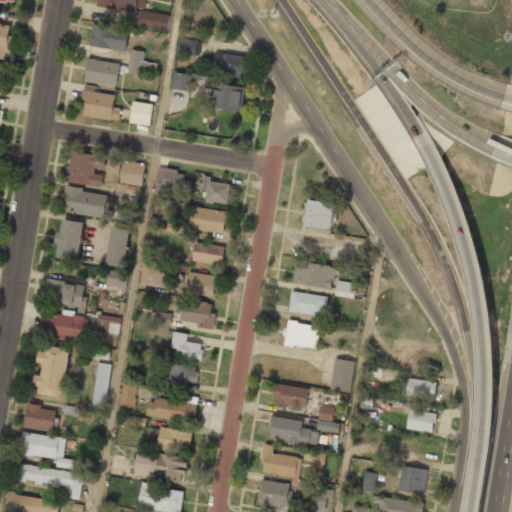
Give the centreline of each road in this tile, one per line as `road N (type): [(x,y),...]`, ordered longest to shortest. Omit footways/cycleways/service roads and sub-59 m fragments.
road 1 (motorway): [(282,0),(441,251),(469,351),(463,439)]
road 2 (secondary): [(232,0),(427,303),(460,377)]
road 3 (motorway): [(411,116),(449,189),(474,265),(486,393),(472,511)]
road 4 (residential): [(276,139),(220,511)]
road 5 (residential): [(57,0),(0,367)]
road 6 (residential): [(38,127),(271,166)]
road 7 (motorway): [(333,8),(426,106),(498,149)]
road 8 (motorway): [(369,0),(433,61),(506,97)]
road 9 (secondary): [(460,377),(463,439),(450,511)]
road 10 (motorway): [(333,8),(411,116)]
